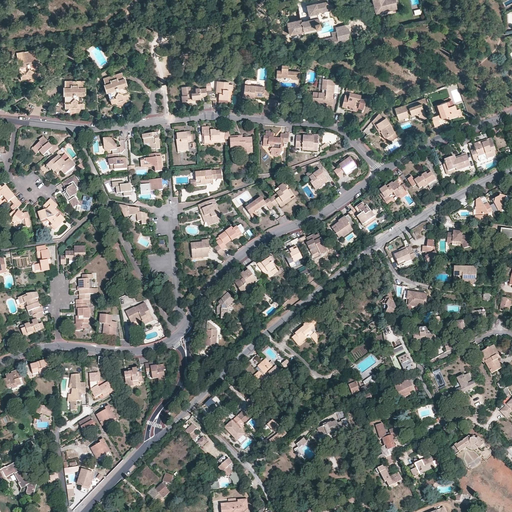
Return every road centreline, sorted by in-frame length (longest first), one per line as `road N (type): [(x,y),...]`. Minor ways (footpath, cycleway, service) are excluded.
road 1 (residential): [(159,435),(378,242),(511,167)]
road 2 (residential): [(382,172),(334,126),(217,117),(100,128),(16,122)]
road 3 (residential): [(382,172),(241,252),(202,293),(186,326)]
road 4 (residential): [(511,334),(494,334),(419,371),(446,431),(476,423),(511,460)]
road 5 (residential): [(511,115),(413,151),(382,172)]
